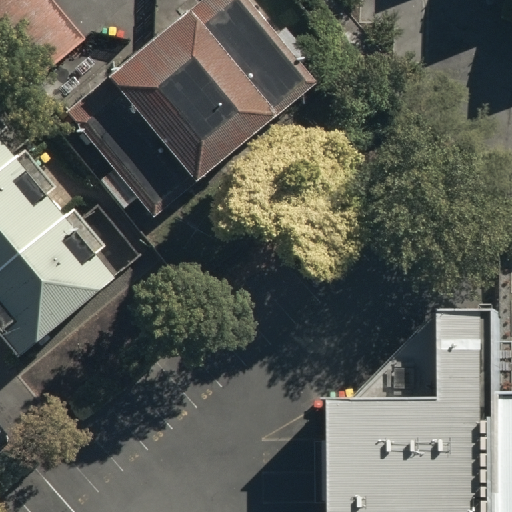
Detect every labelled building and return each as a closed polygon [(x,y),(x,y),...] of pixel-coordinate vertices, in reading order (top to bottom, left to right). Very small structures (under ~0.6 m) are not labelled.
[(52,0),(0,0),(0,46),(34,88),(89,43),(52,0)] [(234,0),(210,0),(72,114),(157,217),(310,92),(234,0)] [(0,179),(19,164),(0,140),(0,179)] [(0,179),(0,278),(68,223),(19,164),(0,179)] [(0,278),(0,341),(17,362),(116,282),(68,223),(0,278)] [(432,314),(319,413),(319,511),(474,511),(475,314),(432,314)] [(511,511),(511,377),(484,377),(484,511),(511,511)]
